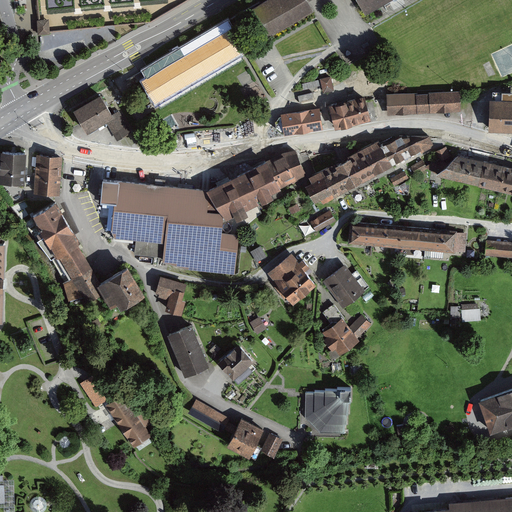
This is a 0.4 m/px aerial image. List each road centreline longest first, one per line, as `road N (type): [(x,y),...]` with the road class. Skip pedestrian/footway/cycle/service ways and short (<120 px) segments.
road 1 (residential): [(72,149),(196,158),(410,125),(511,146)]
road 2 (residential): [(142,266),(209,283),(243,282),(358,213),(511,226)]
road 3 (residential): [(297,441),(183,379),(142,266)]
road 4 (secondary): [(220,0),(22,111)]
road 5 (residential): [(142,266),(89,238),(68,192),(72,149)]
